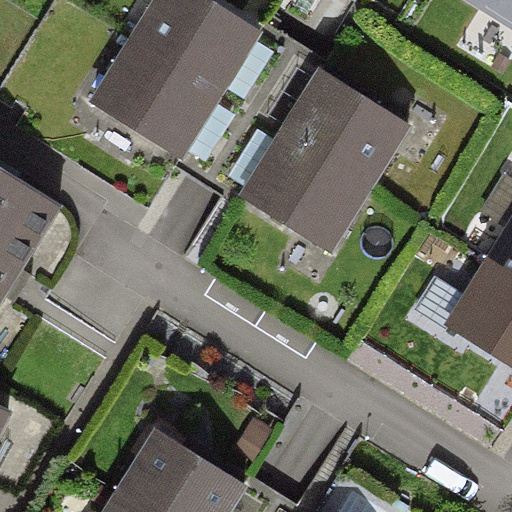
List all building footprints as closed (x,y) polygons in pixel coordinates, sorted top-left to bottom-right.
[(212,0),(153,0),(129,38),(222,97),(228,88),(257,41),(263,32),(212,0)] [(511,0),(464,0),(511,29),(511,0)] [(218,104),(222,97),(129,38),(90,101),(183,159),(189,149),(218,104)] [(274,52),(257,41),(228,88),(244,98),(274,52)] [(284,124),(278,133),(371,191),(412,126),(319,67),(312,78),(284,124)] [(312,78),(297,69),(269,115),(284,124),(312,78)] [(205,160),(234,114),(218,104),(189,149),(205,160)] [(244,185),(274,140),(259,130),(229,175),(244,185)] [(332,253),(371,191),(278,133),(274,140),(244,185),(239,195),(332,253)] [(65,205),(0,163),(0,307),(7,297),(24,270),(65,205)] [(511,216),(486,258),(511,273),(511,216)] [(511,273),(486,258),(464,294),(444,324),(448,327),(511,366),(511,273)] [(31,274),(24,270),(7,297),(14,302),(31,274)] [(444,324),(464,294),(435,276),(414,309),(446,329),(448,327),(444,324)] [(0,436),(13,411),(0,405),(0,436)] [(156,427),(114,492),(146,511),(233,511),(246,492),(249,487),(156,427)] [(146,511),(114,492),(101,511),(146,511)] [(256,511),(262,503),(246,492),(233,511),(256,511)]
